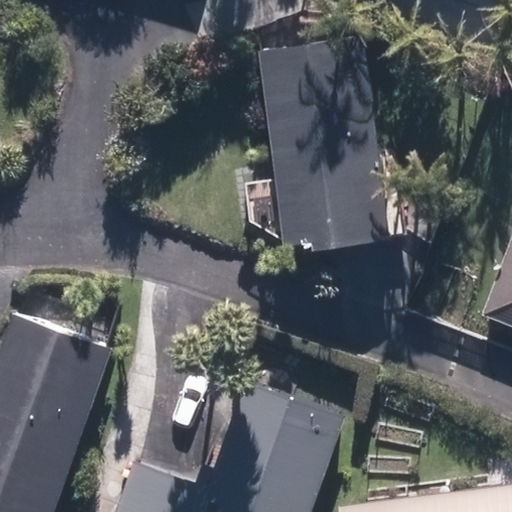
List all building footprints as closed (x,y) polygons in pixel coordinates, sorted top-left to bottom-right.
[(357,45),(254,57),(276,247),(301,244),(302,251),(380,243),(357,45)] [(511,229),(477,317),(511,330),(511,229)] [(0,511),(48,511),(107,352),(9,317),(0,340),(0,511)] [(305,511),(340,420),(238,382),(198,491),(126,464),(108,511),(305,511)] [(511,511),(511,488),(333,509),(333,511),(511,511)]
